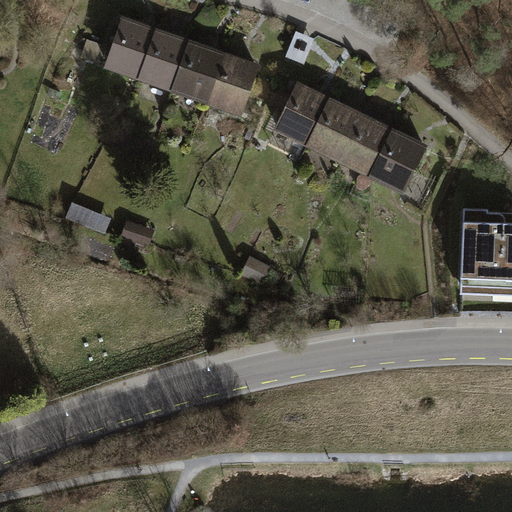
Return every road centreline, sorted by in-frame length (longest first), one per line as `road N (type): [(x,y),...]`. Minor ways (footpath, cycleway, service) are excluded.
road 1 (secondary): [(0,452),(137,401),(284,361),(441,342),(511,343)]
road 2 (residential): [(256,0),(378,51),(511,159)]
